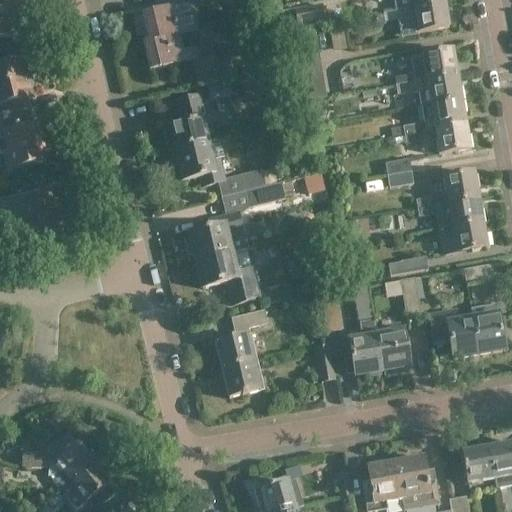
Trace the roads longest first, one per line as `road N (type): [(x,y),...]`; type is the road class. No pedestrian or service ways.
road 1 (residential): [(182,454),(511,393)]
road 2 (residential): [(137,275),(78,0)]
road 3 (residential): [(182,454),(137,275)]
road 4 (residential): [(0,409),(40,371),(44,295)]
